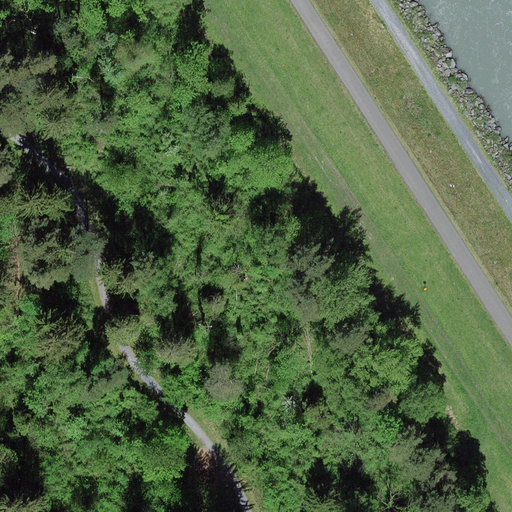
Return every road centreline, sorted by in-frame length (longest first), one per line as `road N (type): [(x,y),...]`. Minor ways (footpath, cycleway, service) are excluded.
road 1 (track): [(511,449),(218,0)]
road 2 (track): [(300,0),(511,331)]
road 3 (track): [(511,210),(376,0)]
